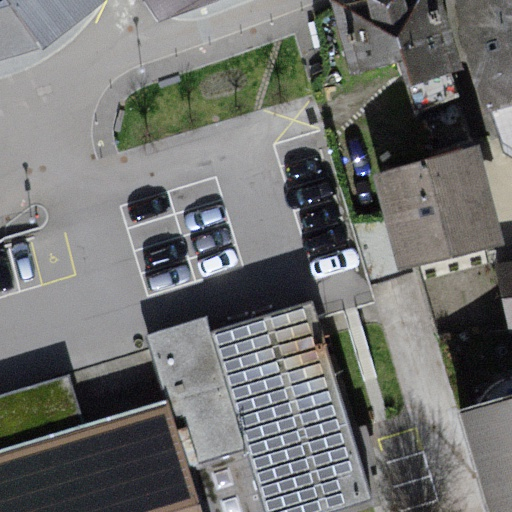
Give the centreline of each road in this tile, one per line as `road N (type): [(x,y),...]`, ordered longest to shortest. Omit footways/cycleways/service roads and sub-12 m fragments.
road 1 (residential): [(284,0),(88,71)]
road 2 (residential): [(88,71),(0,200)]
